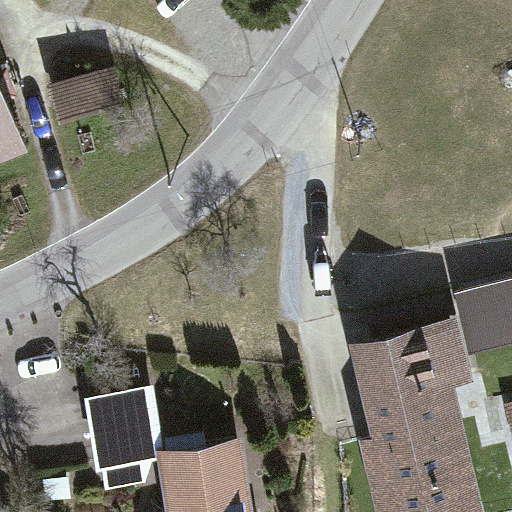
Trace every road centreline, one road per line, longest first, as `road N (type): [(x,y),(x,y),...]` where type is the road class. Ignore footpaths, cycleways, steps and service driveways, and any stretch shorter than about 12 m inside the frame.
road 1 (track): [(83,259),(29,92),(35,44),(55,29),(109,34),(273,112)]
road 2 (tertiary): [(0,300),(186,197),(273,112),(354,0)]
